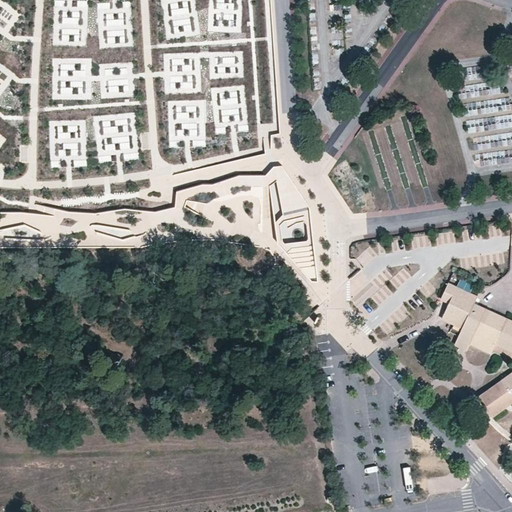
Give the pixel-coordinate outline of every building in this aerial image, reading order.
[(179,3),(172,3),(174,32),(191,31),(190,3),(179,3)] [(62,10),(62,43),(83,43),(83,10),(62,10)] [(125,26),(124,12),(107,13),(108,26),(125,26)] [(108,30),(108,43),(126,43),(126,30),(108,30)] [(177,105),(177,118),(196,118),(197,105),(177,105)] [(198,135),(197,122),(179,123),(180,136),(198,135)] [(81,157),(80,124),(58,125),(59,158),(81,157)] [(368,193),(347,162),(334,171),(356,202),(368,193)] [(311,279),(318,279),(312,228),(309,206),(283,165),(276,165),(267,176),(275,231),(276,240),(311,279)] [(481,305),(475,302),(478,296),(449,283),(442,299),(450,302),(443,318),(447,319),(463,327),(456,344),(468,349),(472,343),(492,352),(497,342),(508,318),(481,305)] [(511,319),(508,318),(497,342),(511,349),(511,373),(495,385),(499,390),(493,394),(501,405),(511,397),(511,319)] [(501,405),(493,394),(499,390),(495,385),(478,397),(492,416),(511,402),(511,397),(501,405)]
